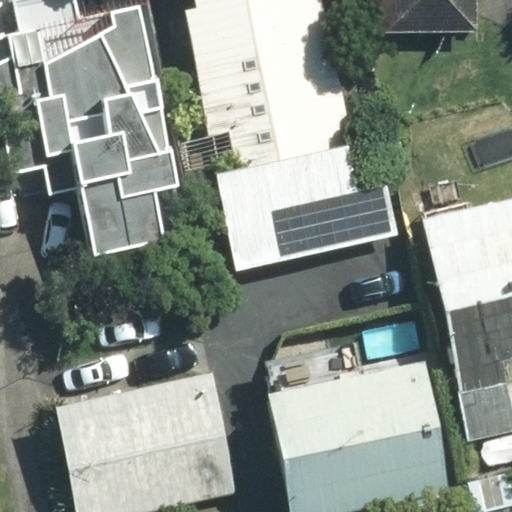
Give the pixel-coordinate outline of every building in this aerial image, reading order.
[(299,0),(165,0),(168,9),(159,11),(220,265),(286,249),(283,237),(335,225),(320,161),(337,157),(299,0)] [(368,0),(369,29),(461,27),(460,0),(368,0)] [(5,31),(0,32),(0,167),(24,163),(29,192),(56,186),(70,253),(144,238),(134,188),(162,182),(125,4),(85,12),(90,30),(87,31),(69,40),(67,34),(12,61),(5,31)] [(511,193),(403,218),(453,445),(511,432),(511,193)] [(401,361),(254,393),(279,511),(320,511),(386,498),(388,507),(411,502),(409,495),(429,490),(401,361)] [(66,511),(154,511),(226,495),(199,377),(43,414),(66,511)]
